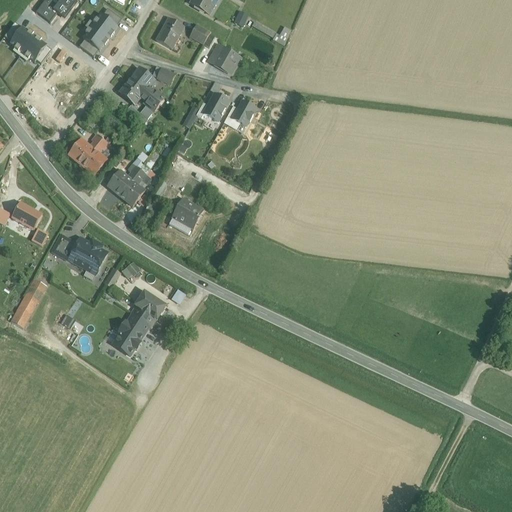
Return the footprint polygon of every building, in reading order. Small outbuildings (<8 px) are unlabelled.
[(46,3),(37,14),(51,24),(56,16),(64,22),(80,0),(53,0),(49,6),(46,3)] [(193,0),(190,6),(209,17),(218,0),(193,0)] [(103,18),(116,28),(121,22),(108,12),(103,18)] [(235,25),(244,29),(249,16),(240,13),(235,25)] [(92,29),(108,41),(117,29),(116,28),(103,18),(101,17),(92,29)] [(169,21),(156,43),(172,52),(184,29),(169,21)] [(189,38),(196,25),(192,23),(185,36),(189,38)] [(255,23),(252,28),(285,47),(292,33),(284,28),(279,37),(255,23)] [(5,38),(12,43),(22,30),(14,24),(5,38)] [(211,35),(197,27),(190,39),(204,47),(211,35)] [(99,52),(108,41),(92,29),(83,40),(85,42),(98,52),(99,52)] [(23,55),(35,39),(23,30),(22,30),(12,43),(11,46),(23,55)] [(47,48),(35,39),(23,55),(35,64),(36,62),(46,49),(47,48)] [(93,59),(98,52),(85,42),(80,49),(93,59)] [(218,46),(207,65),(230,78),(241,59),(218,46)] [(46,49),(36,62),(41,66),(51,52),(46,49)] [(154,82),(140,70),(130,83),(159,107),(164,101),(155,93),(153,94),(148,90),(151,87),(152,88),(156,84),(154,82)] [(175,76),(162,70),(157,81),(170,87),(175,76)] [(159,107),(130,83),(120,95),(135,107),(141,99),(146,103),(145,105),(154,113),(159,107)] [(204,117),(218,125),(229,105),(215,97),(204,117)] [(233,122),(246,129),(255,112),(242,105),(233,122)] [(148,121),(131,107),(127,112),(144,126),(148,121)] [(97,138),(93,144),(95,146),(91,151),(95,155),(104,144),(97,138)] [(83,142),(70,158),(84,169),(95,155),(91,151),(87,148),(88,146),(83,142)] [(105,154),(109,148),(104,144),(95,155),(99,158),(103,152),(105,154)] [(99,158),(95,155),(84,169),(96,178),(108,162),(104,159),(102,160),(99,158)] [(134,168),(129,173),(132,175),(127,181),(131,184),(140,172),(134,168)] [(146,177),(140,172),(131,184),(134,186),(139,181),(142,183),(146,177)] [(120,173),(108,189),(120,198),(131,184),(127,181),(122,177),(124,175),(120,173)] [(134,186),(131,184),(120,198),(133,208),(145,192),(140,188),(139,190),(134,186)] [(166,187),(157,204),(170,211),(179,194),(166,187)] [(182,201),(171,221),(172,221),(173,220),(193,232),(191,235),(192,236),(205,214),(204,213),(203,214),(182,203),(183,202),(182,201)] [(20,205),(12,220),(34,232),(42,217),(20,205)] [(10,216),(1,211),(0,212),(0,225),(4,227),(10,216)] [(38,232),(32,243),(42,248),(48,237),(38,232)] [(61,238),(53,254),(70,263),(70,262),(96,276),(107,255),(80,241),(77,247),(61,238)] [(134,264),(123,273),(129,280),(140,271),(134,264)] [(120,275),(114,271),(104,286),(111,290),(120,275)] [(35,282),(11,324),(22,330),(24,331),(47,288),(35,282)] [(151,330),(156,322),(157,322),(166,309),(144,294),(135,308),(136,308),(131,316),(151,330)] [(149,329),(132,318),(127,325),(126,324),(119,334),(121,335),(113,347),(130,358),(135,351),(136,352),(137,351),(136,350),(139,346),(140,347),(141,345),(139,344),(149,329)]
